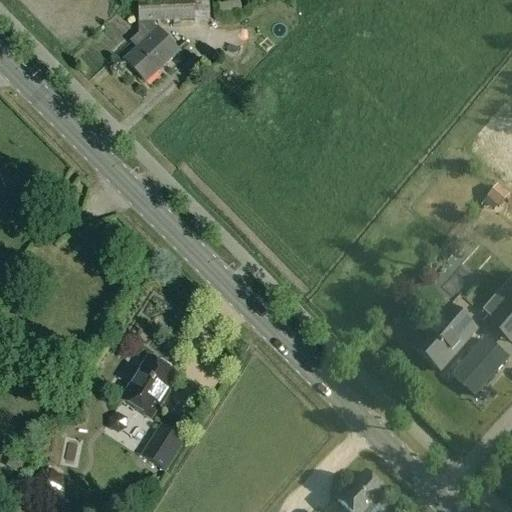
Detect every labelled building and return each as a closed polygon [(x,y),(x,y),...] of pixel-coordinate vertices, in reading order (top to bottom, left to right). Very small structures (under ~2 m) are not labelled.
[(129,43),(136,50),(157,31),(158,29),(153,24),(194,22),(193,18),(208,17),(207,0),(193,0),(137,2),(138,35),(129,43)] [(244,0),(243,35),(257,35),(258,0),(244,0)] [(157,31),(136,50),(124,62),(145,84),(178,53),(157,31)] [(511,179),(506,174),(494,189),(506,199),(511,192),(511,179)] [(511,279),(503,291),(511,298),(511,297),(511,279)] [(505,305),(497,297),(482,313),(491,321),(505,305)] [(511,346),(511,345),(511,297),(511,298),(505,305),(491,321),(488,325),(511,346)] [(448,308),(413,348),(441,373),(476,333),(448,308)] [(446,373),(463,387),(474,375),(480,380),(502,355),(479,335),(446,373)] [(153,363),(148,360),(121,402),(149,420),(176,378),(171,375),(169,368),(160,362),(153,363)] [(164,472),(184,441),(162,426),(142,458),(164,472)] [(370,511),(388,495),(365,472),(337,501),(348,511),(370,511)]
